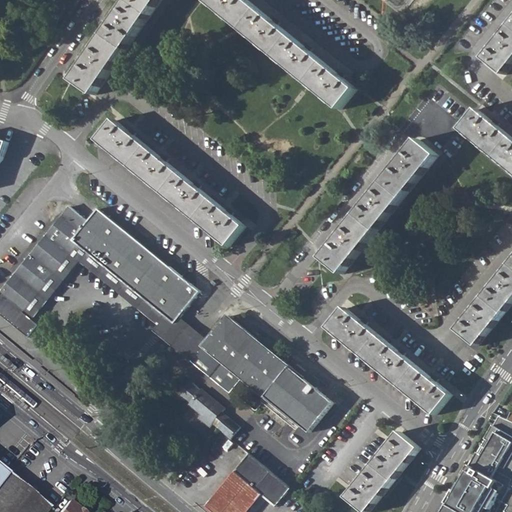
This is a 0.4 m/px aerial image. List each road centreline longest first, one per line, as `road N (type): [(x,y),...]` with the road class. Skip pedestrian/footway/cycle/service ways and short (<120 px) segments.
road 1 (residential): [(224,273),(262,230),(257,200),(130,100),(105,106),(70,148)]
road 2 (residential): [(511,248),(433,343),(356,288),(305,339)]
road 3 (residential): [(435,125),(411,134),(268,309)]
road 4 (secondary): [(187,511),(0,351)]
road 5 (residential): [(275,0),(364,66),(377,61),(377,45),(324,0)]
road 6 (residential): [(224,273),(70,148)]
road 7 (secondary): [(0,397),(148,511)]
road 8 (residential): [(98,0),(20,117)]
